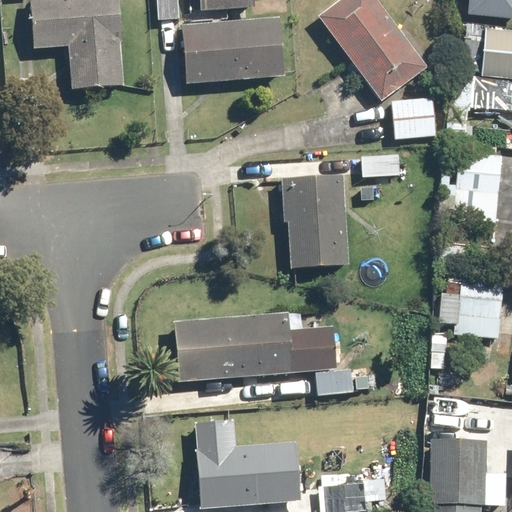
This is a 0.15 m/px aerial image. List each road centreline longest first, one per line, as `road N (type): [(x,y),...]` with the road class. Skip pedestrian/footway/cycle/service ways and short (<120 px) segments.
road 1 (residential): [(71,216),(94,511)]
road 2 (residential): [(71,216),(199,204)]
